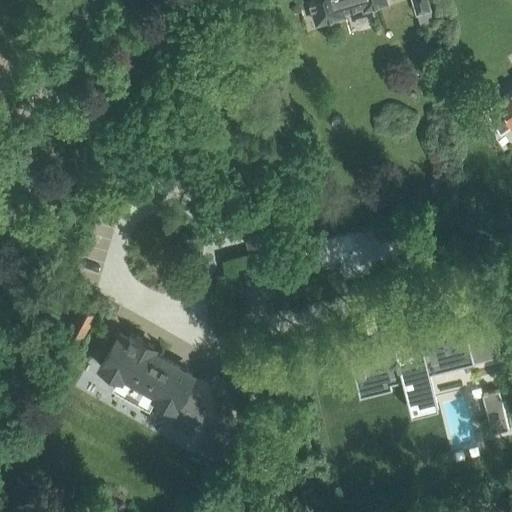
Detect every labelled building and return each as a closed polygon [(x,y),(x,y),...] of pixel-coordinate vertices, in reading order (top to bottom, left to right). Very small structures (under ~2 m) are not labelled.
[(309,0),(310,1),(312,9),(322,6),(326,20),(345,14),(344,11),(363,5),(364,8),(387,2),(386,0),(309,0)] [(428,0),(412,0),(416,13),(430,9),(428,0)] [(511,90),(495,102),(511,125),(511,123),(511,90)] [(378,222),(304,241),(308,258),(322,255),(322,256),(322,257),(323,258),(324,259),(325,259),(326,260),(327,260),(328,260),(329,259),(331,258),(331,257),(332,256),(332,255),(332,254),(331,253),(330,253),(329,250),(338,247),(345,267),(351,270),(357,271),(361,269),(364,267),(362,260),(386,253),(378,222)] [(95,313),(81,305),(68,329),(82,336),(95,313)] [(394,342),(351,354),(360,391),(393,383),(392,380),(403,378),(412,411),(438,404),(429,371),(473,360),(466,330),(464,324),(420,336),(416,323),(391,330),(394,342)] [(119,332),(101,366),(120,377),(123,372),(159,392),(156,397),(174,407),(184,389),(207,402),(216,424),(239,415),(219,366),(196,376),(151,350),(154,345),(137,336),(134,341),(119,332)] [(504,412),(488,416),(491,431),(508,427),(504,412)]
